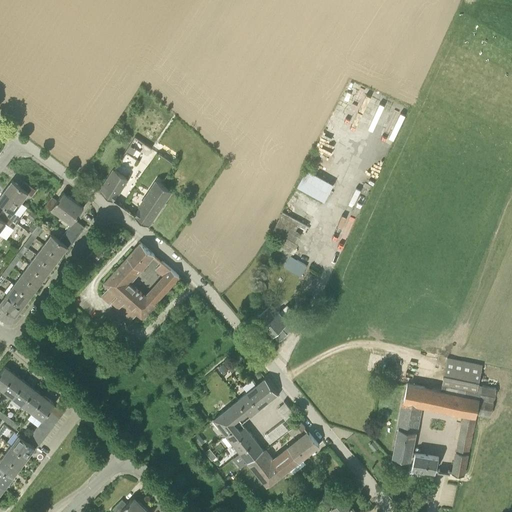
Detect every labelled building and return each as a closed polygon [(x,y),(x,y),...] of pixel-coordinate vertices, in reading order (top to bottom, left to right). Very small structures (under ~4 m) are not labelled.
[(324,201),(328,194),(333,185),(306,169),(298,185),(324,201)] [(114,170),(101,190),(113,199),(127,178),(114,170)] [(5,189),(21,202),(28,193),(31,196),(36,190),(24,181),(20,186),(12,180),(5,189)] [(171,190),(160,183),(157,180),(135,215),(148,225),(150,222),(171,190)] [(1,211),(13,220),(17,215),(14,212),(21,202),(5,189),(0,195),(0,202),(5,206),(1,211)] [(51,209),(61,216),(73,199),(63,191),(57,200),(52,196),(43,208),(49,212),(51,209)] [(84,207),(73,199),(61,216),(71,224),(75,219),(84,207)] [(0,233),(4,237),(11,227),(9,226),(13,220),(1,211),(0,212),(0,233)] [(310,266),(291,255),(308,225),(283,211),(270,232),(278,237),(273,245),(278,248),(273,256),(277,261),(283,264),(283,265),(300,276),(300,275),(303,277),(310,266)] [(75,219),(71,224),(70,224),(80,231),(84,226),(75,219)] [(31,235),(35,238),(43,228),(38,224),(31,235)] [(80,231),(70,224),(67,229),(76,236),(80,231)] [(67,229),(63,234),(73,242),(76,236),(67,229)] [(67,246),(59,239),(51,233),(43,243),(60,256),(67,246)] [(63,234),(59,239),(67,246),(69,247),(73,242),(63,234)] [(23,245),(27,248),(35,238),(31,235),(23,245)] [(162,261),(140,242),(104,283),(141,316),(143,318),(155,306),(153,304),(179,275),(163,260),(162,261)] [(52,266),(60,256),(43,243),(36,253),(52,266)] [(20,257),(27,248),(23,245),(16,254),(20,257)] [(97,259),(101,253),(93,247),(89,253),(97,259)] [(45,276),(52,266),(36,253),(28,263),(45,276)] [(8,264),(13,267),(20,257),(16,254),(8,264)] [(37,286),(45,276),(28,263),(21,274),(37,286)] [(1,274),(5,277),(13,267),(8,264),(1,274)] [(30,296),(37,286),(21,274),(13,283),(30,296)] [(22,306),(30,296),(13,283),(6,293),(22,306)] [(0,304),(1,305),(7,309),(15,316),(22,306),(6,293),(0,301),(0,304)] [(279,340),(288,332),(287,331),(292,326),(291,325),(299,317),(293,311),(291,312),(285,305),(277,313),(270,305),(268,307),(266,308),(267,308),(258,316),(273,334),(273,333),(279,340)] [(239,364),(244,361),(238,352),(233,356),(239,364)] [(423,469),(425,453),(415,451),(415,452),(412,452),(416,430),(417,430),(422,406),(462,414),(451,472),(464,474),(476,415),(475,415),(476,413),(490,416),(496,388),(477,384),(481,363),(447,357),(440,388),(407,382),(392,456),(411,459),(410,460),(412,461),(411,467),(423,469)] [(0,371),(0,387),(2,389),(15,373),(4,365),(0,371)] [(2,389),(12,397),(25,380),(15,373),(2,389)] [(278,393),(277,392),(265,377),(254,386),(267,402),(278,393)] [(12,397),(22,404),(35,388),(25,380),(12,397)] [(258,409),(267,402),(254,386),(245,393),(258,409)] [(22,404),(33,412),(45,396),(35,388),(22,404)] [(249,416),(258,409),(245,393),(237,400),(249,416)] [(59,418),(63,412),(53,405),(55,403),(45,396),(33,412),(43,419),(46,415),(49,410),(59,418)] [(242,422),(249,416),(237,400),(229,406),(242,422)] [(285,413),(291,408),(285,402),(279,407),(285,413)] [(244,425),(242,422),(229,406),(213,419),(228,438),(244,425)] [(46,415),(56,423),(59,418),(49,410),(46,415)] [(0,416),(9,423),(12,419),(2,411),(0,413),(0,416)] [(56,423),(46,415),(43,419),(42,420),(52,428),(56,423)] [(16,428),(19,424),(12,419),(9,423),(16,428)] [(52,428),(42,420),(38,425),(48,433),(52,428)] [(271,442),(289,428),(283,420),(265,435),(271,442)] [(288,430),(292,436),(304,426),(300,421),(288,430)] [(48,433),(38,425),(34,430),(44,438),(48,433)] [(228,438),(234,445),(250,433),(244,425),(228,438)] [(44,438),(34,430),(31,435),(41,443),(44,438)] [(234,445),(241,454),(257,441),(250,433),(234,445)] [(35,447),(27,440),(19,434),(11,444),(28,457),(35,447)] [(263,448),(247,461),(267,486),(319,444),(311,434),(303,440),(300,435),(273,456),(265,447),(263,449),(263,448)] [(27,440),(35,447),(37,448),(41,443),(31,435),(27,440)] [(241,454),(247,461),(263,448),(257,441),(241,454)] [(20,467),(28,457),(11,444),(4,454),(20,467)] [(425,453),(423,469),(434,470),(438,455),(425,453)] [(0,459),(0,467),(13,477),(20,467),(4,454),(0,459)] [(0,482),(5,487),(13,477),(0,467),(0,482)] [(119,511),(120,511),(135,511),(143,505),(134,496),(126,504),(122,499),(112,510),(113,511),(119,511)] [(352,511),(350,508),(351,507),(344,498),(329,511),(330,511),(352,511)]
